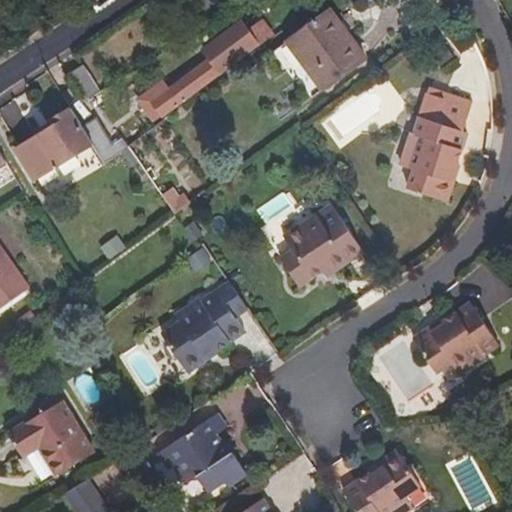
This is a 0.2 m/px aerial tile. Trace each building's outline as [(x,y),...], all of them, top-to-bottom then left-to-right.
[(287,42),(323,90),(366,58),(331,10),(287,42)] [(167,112),(258,45),(260,47),(272,37),(261,23),(250,32),(242,22),(206,49),(212,57),(168,91),(164,85),(155,92),(159,97),(158,99),(167,112)] [(199,48),(163,76),(171,86),(207,58),(199,48)] [(68,76),(83,100),(99,90),(84,66),(68,76)] [(436,122),(465,132),(474,102),(429,87),(427,93),(444,98),(436,122)] [(444,98),(427,93),(414,134),(421,136),(411,169),(413,170),(407,189),(448,202),(460,165),(458,164),(469,133),(465,132),(436,122),(444,98)] [(82,127),(71,109),(50,122),(54,128),(16,151),(35,180),(93,144),(82,127)] [(114,145),(98,118),(82,127),(93,144),(105,164),(129,147),(123,139),(114,145)] [(411,169),(421,136),(414,134),(400,129),(390,163),(411,169)] [(0,168),(8,163),(0,149),(0,168)] [(163,195),(178,213),(191,202),(177,184),(163,195)] [(286,189),(258,209),(270,226),(298,207),(286,189)] [(348,264),(365,253),(332,204),(284,236),(293,250),(280,258),(301,288),(323,272),(344,258),(348,264)] [(101,246),(109,260),(128,248),(119,235),(101,246)] [(0,309),(30,289),(0,243),(0,309)] [(206,246),(188,258),(197,271),(215,259),(206,246)] [(348,264),(344,258),(323,272),(327,278),(348,264)] [(249,310),(230,282),(203,300),(201,298),(175,315),(180,322),(162,334),(189,374),(218,354),(217,353),(246,333),(236,318),(249,310)] [(444,320),(447,325),(418,345),(438,375),(453,365),(454,367),(481,349),(486,356),(501,346),(471,303),(444,320)] [(447,325),(444,320),(443,319),(414,338),(418,345),(447,325)] [(400,397),(425,387),(406,341),(382,351),(400,397)] [(486,356),(481,349),(454,367),(460,375),(487,357),(486,356)] [(95,453),(63,402),(10,433),(25,458),(41,449),(57,477),(95,453)] [(229,428),(219,413),(159,453),(163,459),(171,470),(175,468),(187,486),(199,478),(210,494),(227,483),(230,488),(248,477),(232,453),(231,454),(218,436),(229,428)] [(401,456),(397,450),(368,470),(371,473),(373,476),(401,456)] [(163,459),(159,453),(150,460),(154,466),(163,459)] [(422,487),(401,456),(373,476),(371,473),(343,492),(356,511),(392,511),(409,501),(407,497),(422,487)] [(64,495),(74,511),(106,511),(108,510),(88,480),(64,495)] [(273,511),(264,498),(244,511),(273,511)] [(410,511),(415,509),(409,501),(392,511),(410,511)]
